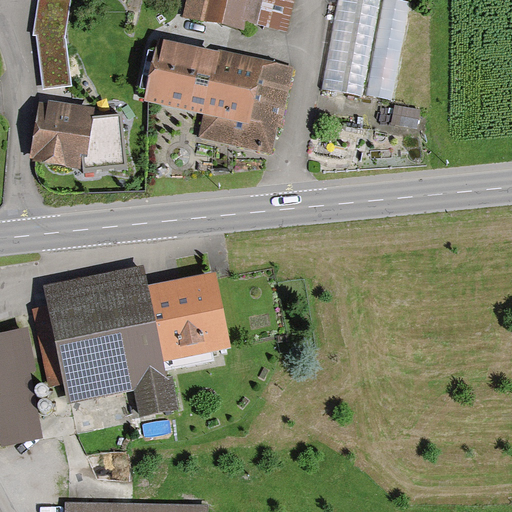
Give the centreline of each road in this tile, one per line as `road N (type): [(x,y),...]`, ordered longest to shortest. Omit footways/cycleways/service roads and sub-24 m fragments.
road 1 (primary): [(24,236),(511,187)]
road 2 (residential): [(0,22),(21,91),(24,236)]
road 3 (unknown): [(0,299),(99,251),(120,225)]
